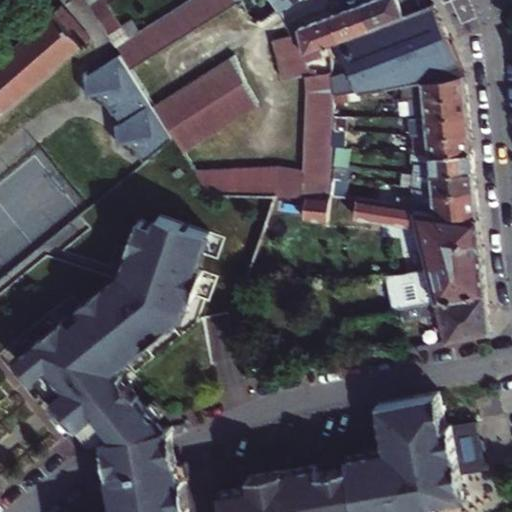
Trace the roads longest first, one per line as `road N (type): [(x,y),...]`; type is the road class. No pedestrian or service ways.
road 1 (residential): [(511,361),(281,406),(197,439),(107,458),(24,511)]
road 2 (residential): [(477,0),(488,33),(511,256)]
